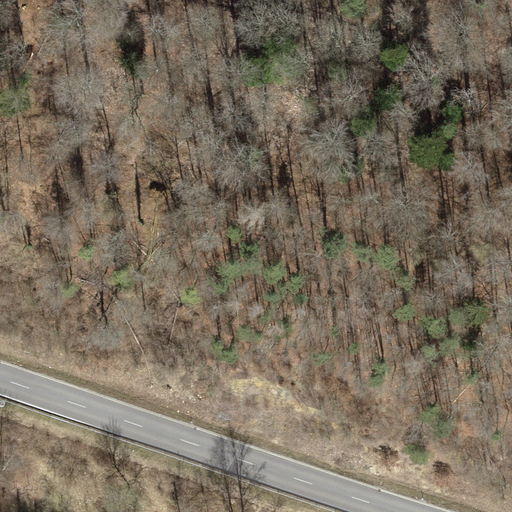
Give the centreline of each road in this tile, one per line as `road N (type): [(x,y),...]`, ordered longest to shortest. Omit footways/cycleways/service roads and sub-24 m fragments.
road 1 (track): [(0,113),(95,113),(222,169),(384,188),(511,224)]
road 2 (tertiary): [(0,370),(418,511)]
road 3 (track): [(269,0),(511,80)]
